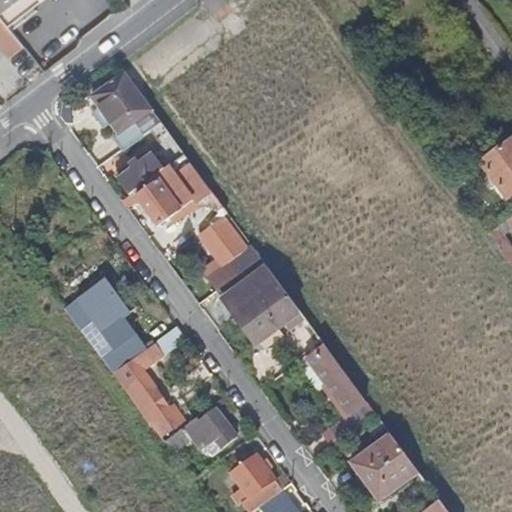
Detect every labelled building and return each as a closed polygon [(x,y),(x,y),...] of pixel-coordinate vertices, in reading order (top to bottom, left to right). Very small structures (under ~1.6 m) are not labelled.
[(0,0),(0,18),(3,23),(32,0),(0,0)] [(45,0),(32,0),(3,23),(13,35),(38,15),(33,10),(45,0)] [(0,47),(10,60),(24,49),(13,35),(3,23),(0,18),(0,47)] [(125,153),(151,133),(168,157),(159,163),(155,157),(120,183),(131,198),(135,195),(186,157),(125,75),(93,98),(101,110),(95,113),(104,126),(110,121),(121,136),(116,140),(125,153)] [(509,202),(511,199),(511,140),(480,164),(509,202)] [(198,209),(215,208),(219,213),(224,210),(186,157),(135,195),(161,230),(172,221),(176,225),(198,209)] [(459,199),(479,183),(470,171),(452,185),(450,187),(459,199)] [(0,220),(9,232),(51,201),(37,183),(0,211),(0,220)] [(511,220),(488,238),(511,269),(511,249),(503,238),(511,231),(511,220)] [(226,288),(262,261),(252,247),(229,264),(231,267),(218,277),(226,288)] [(258,348),(287,327),(291,333),(307,321),(262,261),(226,288),(214,297),(235,325),(239,321),(258,348)] [(103,334),(130,314),(107,282),(80,302),(84,307),(72,316),(93,346),(105,337),(103,334)] [(162,358),(181,346),(172,333),(154,346),(162,358)] [(115,374),(144,353),(133,338),(110,356),(104,349),(99,353),(115,374)] [(163,440),(185,423),(175,410),(171,414),(141,373),(162,358),(154,346),(144,353),(115,374),(163,440)] [(334,448),(377,416),(325,346),(309,358),(329,386),(351,416),(324,436),(334,448)] [(321,392),(329,386),(309,358),(301,364),(321,392)] [(210,457),(238,437),(218,410),(201,421),(199,419),(185,429),(193,440),(202,451),(210,457)] [(177,453),(193,440),(185,429),(165,444),(179,462),(182,459),(177,453)] [(392,488),(417,470),(391,436),(352,465),(381,503),(395,492),(392,488)] [(254,511),(260,508),(280,494),(282,492),(267,472),(263,466),(257,458),(233,476),(251,499),(242,505),(247,511),(254,511)] [(284,500),(296,491),(292,485),(282,492),(280,494),(284,500)] [(292,511),(284,500),(280,494),(260,508),(262,511),(292,511)] [(447,511),(441,503),(427,511),(447,511)]
